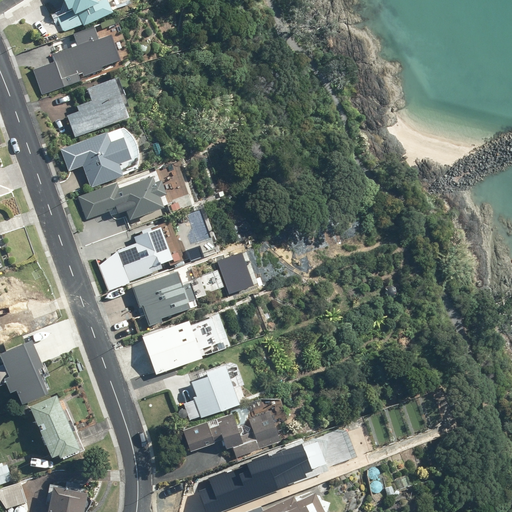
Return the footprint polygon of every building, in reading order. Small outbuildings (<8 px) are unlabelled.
[(112,0),(70,0),(72,4),(57,11),(67,31),(85,22),(86,24),(117,9),(112,0)] [(33,68),(42,94),(82,80),(79,73),(85,71),(86,75),(106,68),(105,66),(122,60),(112,33),(102,37),(97,24),(76,32),(80,44),(54,54),(56,60),(33,68)] [(120,74),(91,85),(96,97),(80,103),(82,109),(70,113),(78,135),(134,115),(120,74)] [(111,129),(63,147),(72,169),(86,164),(94,186),(127,173),(123,161),(135,156),(127,134),(115,139),(111,129)] [(120,180),(80,195),(89,218),(112,209),(114,214),(129,208),(133,218),(170,204),(165,193),(171,191),(165,177),(159,179),(157,173),(121,186),(120,180)] [(101,265),(109,288),(156,272),(156,271),(166,267),(165,262),(172,259),(160,227),(155,229),(154,226),(145,229),(146,231),(137,234),(140,242),(120,249),(101,265)] [(219,262),(231,294),(255,285),(242,253),(219,262)] [(183,268),(135,286),(143,306),(145,305),(152,324),(166,318),(165,316),(197,303),(194,297),(210,291),(204,276),(189,282),(183,268)] [(10,275),(0,278),(0,333),(23,326),(16,305),(20,304),(10,275)] [(184,320),(145,335),(159,373),(210,355),(206,344),(221,339),(211,312),(185,322),(184,320)] [(35,337),(3,352),(13,374),(8,377),(14,390),(20,387),(27,402),(53,390),(41,366),(48,363),(35,337)] [(186,402),(192,418),(203,414),(203,416),(244,401),(238,384),(246,381),(240,363),(232,366),(231,362),(211,369),(213,374),(194,380),(199,394),(196,396),(197,398),(186,402)] [(60,393),(34,405),(47,434),(44,436),(47,442),(50,441),(57,455),(63,452),(64,456),(67,455),(67,456),(86,448),(65,401),(63,401),(60,393)] [(239,454),(283,439),(274,410),(252,417),(256,430),(245,434),(237,411),(186,428),(193,448),(226,437),(230,447),(236,445),(239,454)] [(199,488),(207,511),(309,474),(307,467),(324,461),(316,440),(302,445),(300,441),(246,460),(247,463),(209,477),(212,484),(199,488)] [(0,466),(0,483),(15,478),(9,463),(5,465),(4,462),(0,463),(1,466),(0,466)] [(23,482),(0,489),(0,493),(9,507),(29,500),(23,482)] [(87,511),(91,491),(90,491),(90,488),(71,485),(71,487),(57,485),(57,486),(52,485),(49,502),(53,503),(50,511),(87,511)] [(296,494),(271,507),(269,504),(263,507),(262,505),(248,511),(330,511),(319,489),(299,500),(296,494)]
